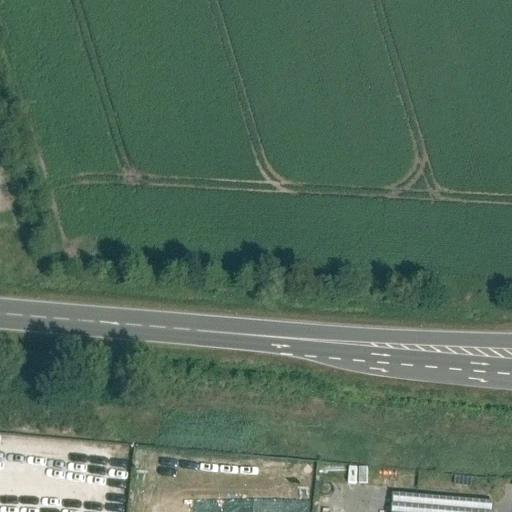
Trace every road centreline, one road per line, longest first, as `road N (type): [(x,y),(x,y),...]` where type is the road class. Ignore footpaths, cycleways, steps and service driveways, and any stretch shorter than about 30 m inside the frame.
road 1 (primary): [(225,334),(361,367),(511,383)]
road 2 (primary): [(511,355),(225,334)]
road 3 (primary): [(225,334),(0,314)]
